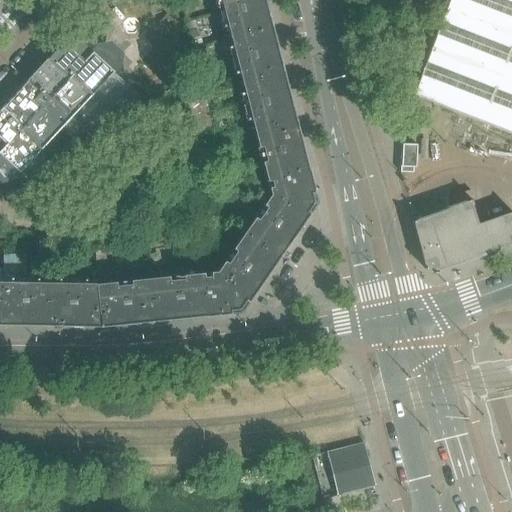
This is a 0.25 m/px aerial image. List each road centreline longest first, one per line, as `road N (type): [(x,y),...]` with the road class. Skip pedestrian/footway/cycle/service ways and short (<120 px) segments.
road 1 (tertiary): [(412,313),(344,92),(308,8)]
road 2 (tertiary): [(256,341),(0,355)]
road 3 (tertiary): [(308,8),(349,213)]
road 4 (tertiary): [(476,511),(412,313)]
road 5 (tertiary): [(375,318),(427,511)]
road 6 (residential): [(349,213),(333,218),(256,341)]
road 7 (tertiary): [(375,318),(256,341)]
